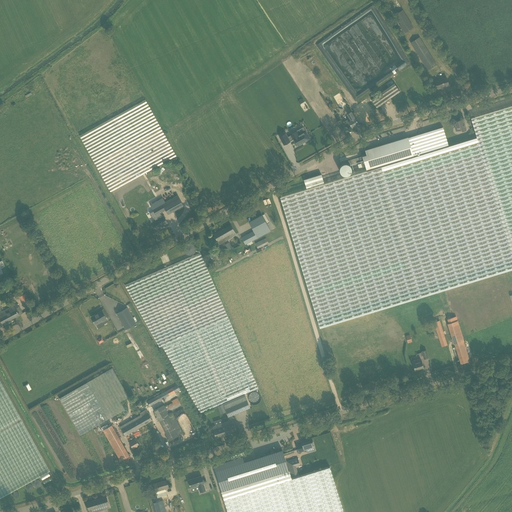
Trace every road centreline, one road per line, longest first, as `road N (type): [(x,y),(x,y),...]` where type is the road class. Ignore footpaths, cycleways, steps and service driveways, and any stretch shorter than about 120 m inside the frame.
road 1 (tertiary): [(0,338),(370,129),(511,86)]
road 2 (unclassified): [(17,511),(511,361)]
road 3 (unknown): [(272,184),(340,412)]
